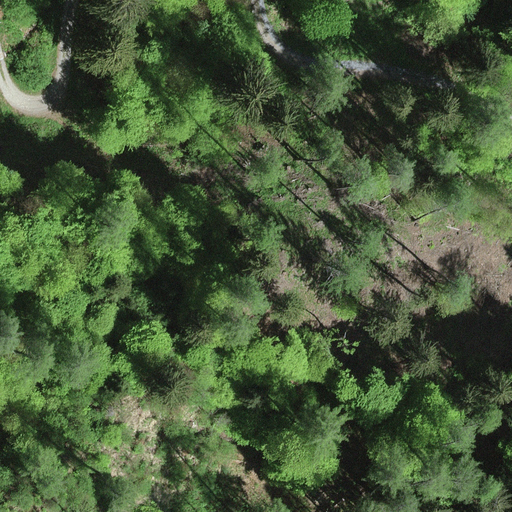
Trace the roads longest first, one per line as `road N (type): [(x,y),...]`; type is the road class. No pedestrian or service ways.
road 1 (track): [(255,0),(274,48),(301,64),(443,93),(511,125)]
road 2 (track): [(0,68),(16,101),(46,103),(63,74),(71,0)]
